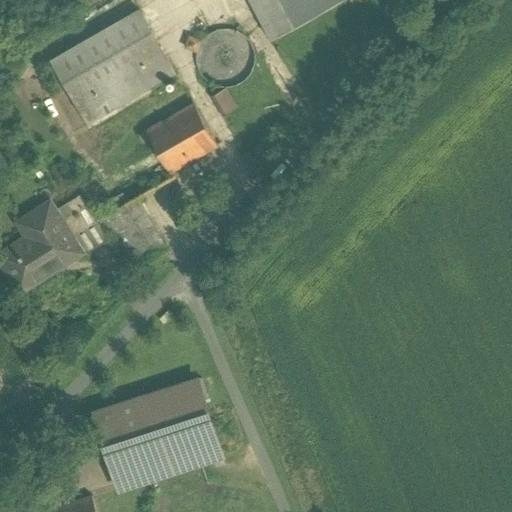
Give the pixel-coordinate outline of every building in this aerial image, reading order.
[(251,0),(273,38),(343,0),(251,0)] [(129,103),(174,74),(133,7),(45,61),(86,127),(129,103)] [(236,32),(223,29),(214,31),(207,35),(199,46),(197,55),(200,67),(205,75),(213,81),(221,83),(230,83),(238,79),(245,73),(249,67),(251,58),(251,50),(247,41),(244,38),(236,32)] [(285,131),(257,84),(207,114),(236,161),(285,131)] [(143,131),(132,111),(87,135),(121,198),(128,194),(213,148),(190,106),(143,131)] [(80,194),(66,203),(80,225),(94,216),(80,194)] [(165,253),(128,194),(121,198),(95,214),(132,273),(165,253)] [(75,228),(80,225),(66,203),(55,210),(50,202),(20,221),(30,237),(0,255),(0,256),(21,290),(53,270),(51,267),(80,248),(73,237),(78,233),(75,228)] [(197,379),(95,413),(120,489),(151,479),(222,456),(197,379)] [(97,511),(92,495),(43,511),(97,511)]
